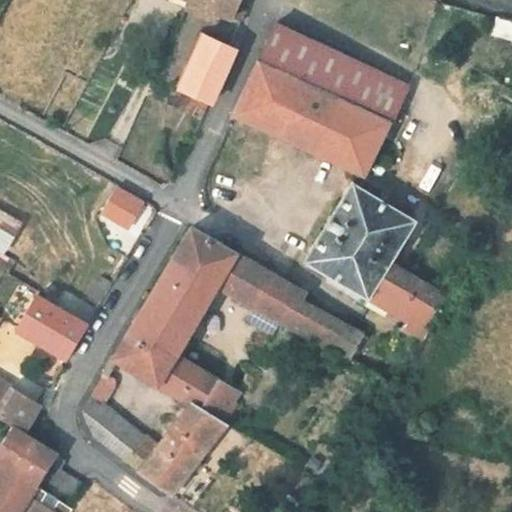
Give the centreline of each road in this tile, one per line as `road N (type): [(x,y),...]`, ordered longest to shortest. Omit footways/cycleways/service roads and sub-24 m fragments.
road 1 (residential): [(168,511),(63,430),(184,212)]
road 2 (residential): [(184,212),(243,95),(277,0)]
road 3 (residential): [(184,212),(0,107)]
